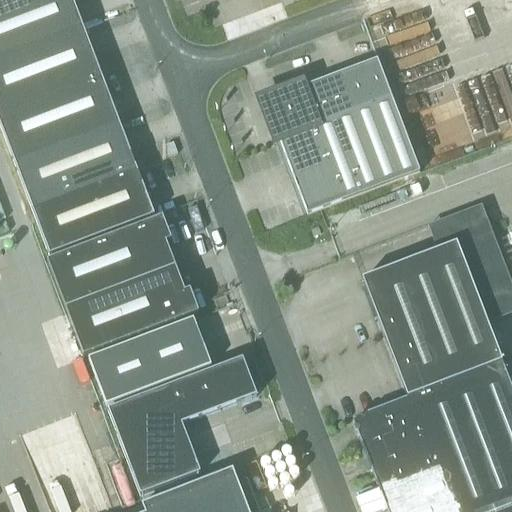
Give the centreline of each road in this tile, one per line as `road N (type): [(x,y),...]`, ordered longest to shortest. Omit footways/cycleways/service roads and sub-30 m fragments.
road 1 (unclassified): [(344,511),(177,77)]
road 2 (unclassified): [(177,77),(356,9)]
